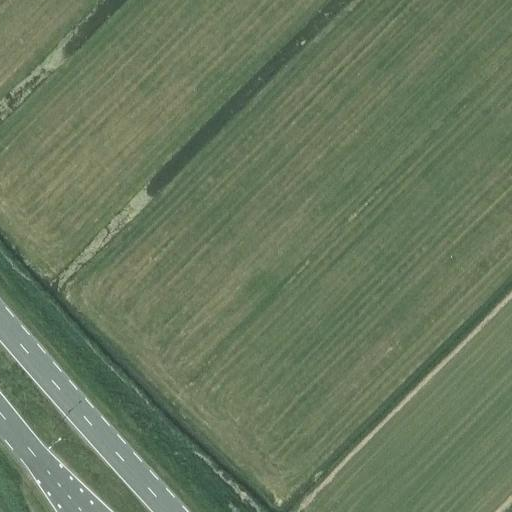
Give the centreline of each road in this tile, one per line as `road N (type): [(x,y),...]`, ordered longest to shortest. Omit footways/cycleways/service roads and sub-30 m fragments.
road 1 (primary): [(170,511),(0,321)]
road 2 (primary): [(0,413),(83,511)]
